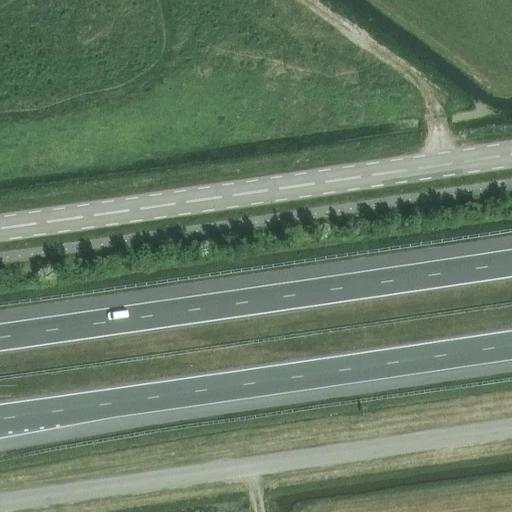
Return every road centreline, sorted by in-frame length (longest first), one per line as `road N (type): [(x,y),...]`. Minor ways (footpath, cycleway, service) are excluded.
road 1 (unclassified): [(0,502),(511,428)]
road 2 (motorway): [(511,262),(0,336)]
road 3 (motorway): [(0,419),(511,345)]
road 4 (tertiary): [(0,227),(511,154)]
